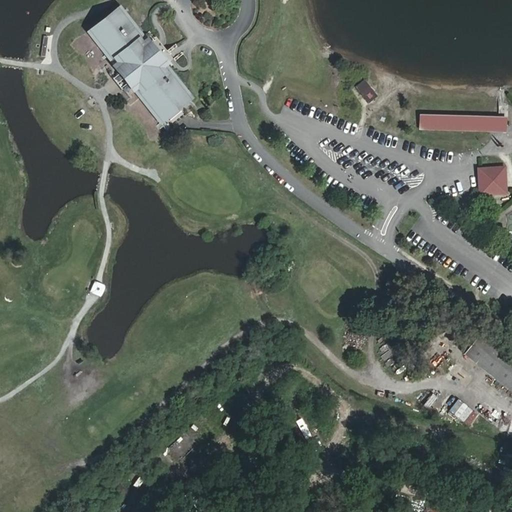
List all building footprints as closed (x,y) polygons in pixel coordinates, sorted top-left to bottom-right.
[(169,66),(164,60),(162,62),(147,44),(150,42),(149,40),(144,34),(141,37),(123,14),(120,17),(117,13),(111,18),(100,26),(96,30),(117,57),(113,60),(111,61),(116,68),(118,66),(132,84),(130,86),(136,94),(138,92),(142,89),(165,116),(169,113),(170,114),(181,105),(180,103),(184,100),(181,98),(187,94),(179,84),(167,69),(169,66)] [(99,25),(100,26),(111,18),(109,16),(99,25)] [(92,33),(113,60),(117,57),(96,30),(92,33)] [(162,62),(164,60),(150,42),(147,44),(162,62)] [(116,68),(130,86),(132,84),(118,66),(116,68)] [(375,97),(361,80),(353,86),(368,104),(375,97)] [(160,119),(165,116),(142,89),(138,92),(160,119)] [(418,129),(506,132),(507,116),(419,113),(418,129)] [(479,169),(480,195),(504,194),(503,168),(479,169)] [(463,354),(511,392),(511,358),(480,333),(463,354)] [(430,393),(425,404),(431,407),(437,396),(430,393)] [(455,398),(447,411),(469,426),(478,413),(455,398)]
